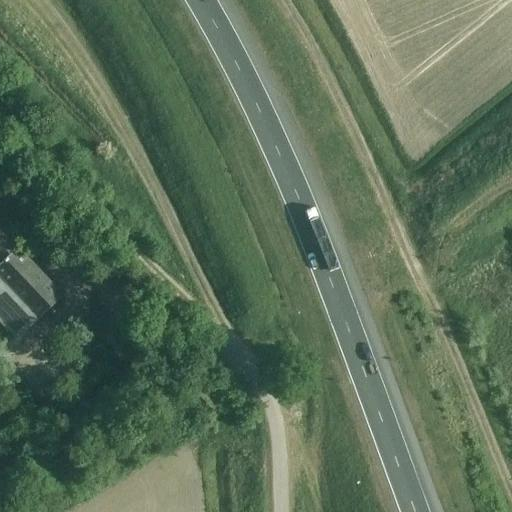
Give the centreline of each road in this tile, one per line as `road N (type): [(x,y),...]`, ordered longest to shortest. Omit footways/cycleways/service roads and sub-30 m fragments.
road 1 (motorway): [(409,511),(287,178),(195,0)]
road 2 (residential): [(0,111),(255,374),(274,420),(281,511)]
